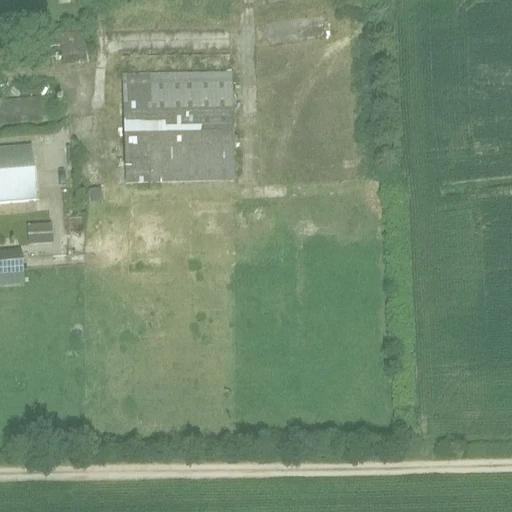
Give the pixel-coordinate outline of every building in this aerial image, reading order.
[(0,79),(11,68),(0,57),(0,79)] [(120,78),(122,184),(229,183),(227,76),(120,78)] [(0,102),(0,125),(50,121),(48,98),(0,102)] [(0,202),(32,200),(26,148),(0,150),(0,202)] [(33,228),(34,243),(57,242),(57,227),(33,228)] [(0,287),(23,285),(20,250),(0,252),(0,287)]
